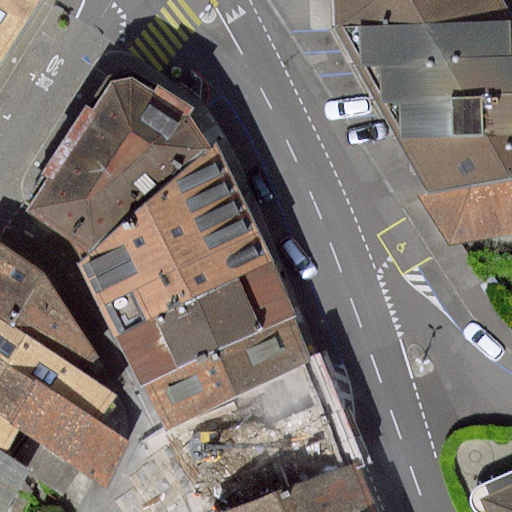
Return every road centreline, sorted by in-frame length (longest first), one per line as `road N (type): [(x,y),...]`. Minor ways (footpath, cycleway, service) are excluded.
road 1 (tertiary): [(426,511),(314,199),(265,99)]
road 2 (residential): [(163,452),(122,352),(66,250),(0,183)]
road 3 (residential): [(103,0),(0,140)]
road 4 (tertiary): [(143,0),(184,44),(265,99)]
